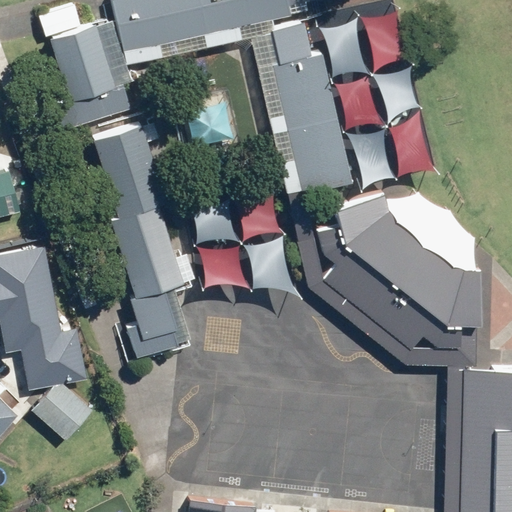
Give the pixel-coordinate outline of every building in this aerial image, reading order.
[(290,0),(111,0),(124,51),(293,10),(290,0)] [(94,21),(50,35),(71,98),(114,85),(94,21)] [(321,48),(267,61),(298,189),(351,176),(321,48)] [(53,105),(60,128),(129,106),(121,83),(53,105)] [(138,118),(90,134),(115,214),(163,199),(138,118)] [(9,163),(0,165),(0,207),(19,204),(9,163)] [(333,258),(319,274),(409,347),(418,331),(435,343),(463,345),(464,320),(477,320),(474,267),(460,266),(388,208),(381,189),(329,204),(333,220),(314,225),(323,250),(333,258)] [(182,277),(158,202),(107,218),(131,293),(182,277)] [(59,316),(51,242),(0,246),(0,317),(2,317),(6,352),(22,350),(25,377),(83,371),(77,314),(59,316)] [(166,288),(128,299),(143,351),(181,340),(166,288)] [(511,511),(511,367),(445,366),(440,511),(511,511)] [(62,376),(33,407),(66,437),(95,407),(62,376)] [(0,427),(15,410),(0,396),(0,427)] [(252,511),(254,498),(184,493),(182,511),(252,511)]
